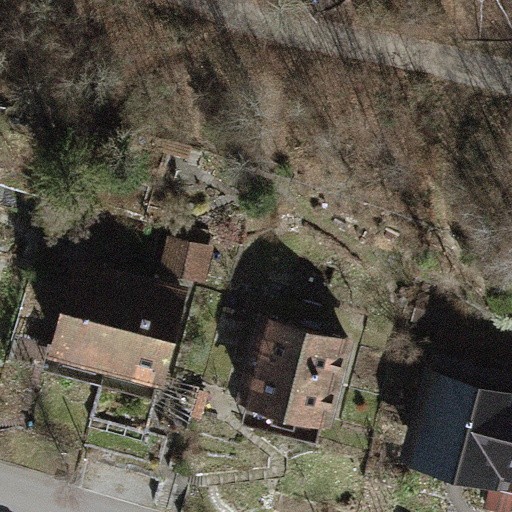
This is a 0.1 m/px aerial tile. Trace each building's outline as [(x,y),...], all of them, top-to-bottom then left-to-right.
[(215,244),(166,233),(159,264),(207,275),(215,244)] [(135,271),(80,256),(55,348),(109,363),(135,271)] [(196,289),(135,271),(109,363),(170,381),(196,289)] [(420,292),(412,321),(443,330),(451,301),(420,292)] [(348,334),(263,311),(240,398),(324,421),(348,334)] [(363,340),(349,389),(384,399),(398,350),(363,340)] [(511,391),(430,369),(406,460),(511,488),(511,391)]
